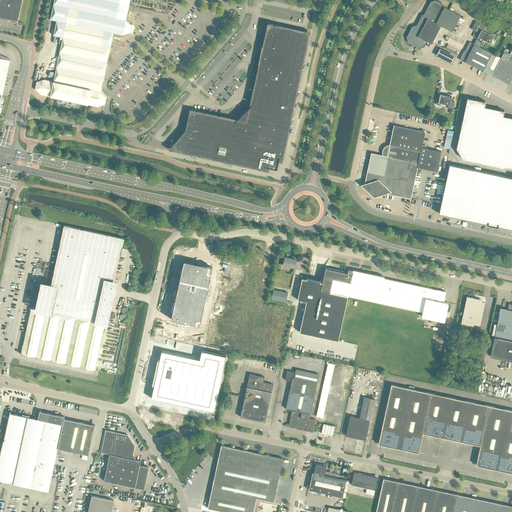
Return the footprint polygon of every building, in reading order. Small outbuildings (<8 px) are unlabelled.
[(0,0),(0,17),(7,19),(18,21),(22,0),(0,0)] [(129,0),(54,0),(50,19),(56,20),(53,35),(63,37),(53,81),(44,79),(37,81),(35,89),(41,94),(43,95),(47,96),(54,97),(56,98),(82,103),(84,103),(91,105),(95,106),(97,106),(104,104),(106,96),(101,91),(104,75),(113,33),(122,35),(130,32),(131,29),(131,25),(126,19),(129,6),(129,0)] [(416,44),(419,45),(422,44),(425,40),(431,43),(441,25),(452,31),(460,15),(438,4),(435,2),(432,3),(426,16),(423,16),(418,26),(413,28),(409,37),(410,41),(416,44)] [(479,33),(477,36),(478,37),(474,44),(469,41),(460,59),(482,71),(492,53),(479,46),(483,39),(488,42),(490,40),(491,40),(493,36),(483,31),(486,26),(476,21),(472,29),(479,33)] [(168,149),(244,166),(268,171),(269,167),(276,168),(278,161),(282,162),(310,32),(308,31),(267,23),(251,97),(249,107),(237,119),(190,109),(185,130),(169,148),(168,149)] [(505,37),(508,29),(502,26),(500,30),(502,31),(500,35),(505,37)] [(511,54),(511,55),(511,56),(511,55),(511,47),(511,51),(505,48),(500,57),(506,60),(509,53),(511,54)] [(436,54),(436,55),(451,63),(451,62),(454,56),(455,56),(440,48),(439,49),(436,54)] [(0,102),(1,100),(2,96),(10,60),(8,60),(8,58),(0,54),(0,102)] [(491,75),(509,84),(511,78),(511,63),(506,60),(500,57),(491,75)] [(448,104),(447,108),(453,109),(455,102),(450,101),(451,96),(448,95),(447,96),(440,94),(439,99),(437,99),(436,104),(440,105),(441,103),(448,104)] [(456,148),(463,159),(464,159),(507,168),(507,166),(511,167),(511,117),(503,115),(504,110),(503,110),(484,106),(485,101),(467,97),(456,148)] [(374,195),(383,192),(410,198),(416,172),(418,172),(420,170),(421,168),(437,171),(441,151),(421,147),(425,132),(424,131),(424,130),(421,129),(421,131),(393,125),(389,145),(387,149),(384,150),(385,152),(383,155),(371,153),(363,188),(367,189),(374,195)] [(447,129),(445,143),(451,144),(454,130),(447,129)] [(511,177),(449,164),(439,213),(487,224),(487,225),(497,227),(498,226),(511,228),(511,177)] [(31,308),(21,353),(36,357),(51,360),(65,363),(80,366),(95,369),(104,324),(114,282),(123,238),(64,225),(51,286),(46,285),(43,284),(43,287),(38,309),(30,307),(30,308),(31,308)] [(283,265),(295,267),(296,259),(285,257),(283,262),(283,263),(283,265)] [(179,279),(171,319),(199,325),(212,267),(197,263),(197,265),(185,262),(181,280),(179,279)] [(325,268),(323,281),(306,277),(306,279),(302,278),(297,299),(306,301),(299,332),(338,340),(348,296),(422,312),(421,316),(444,321),(448,303),(443,302),(445,291),(441,290),(384,278),(384,276),(353,269),(352,271),(348,270),(347,273),(325,268)] [(271,299),(286,302),(288,292),(273,289),(271,299)] [(474,299),(474,298),(467,296),(461,323),(466,324),(467,322),(479,325),(484,302),(474,299)] [(511,303),(509,303),(508,309),(500,307),(490,356),(511,360),(511,303)] [(154,385),(151,398),(214,412),(226,355),(201,350),(200,359),(161,350),(159,360),(158,360),(157,360),(158,361),(153,384),(152,384),(152,385),(154,385)] [(292,410),(289,425),(297,427),(297,428),(313,431),(316,419),(309,418),(311,410),(317,382),(294,377),(295,372),(287,370),(285,380),(292,381),(286,404),(285,409),(292,410)] [(263,382),(264,377),(249,373),(240,416),(265,422),(273,384),(263,382)] [(476,465),(511,472),(511,410),(391,384),(378,443),(418,452),(422,432),(480,445),(476,465)] [(360,417),(371,419),(376,399),(364,397),(360,417)] [(11,412),(9,412),(2,448),(1,448),(1,452),(0,456),(0,480),(5,482),(48,491),(58,448),(88,455),(95,425),(84,423),(64,418),(65,416),(39,411),(38,419),(35,418),(11,413),(11,412)] [(345,435),(365,439),(369,420),(350,415),(345,435)] [(321,433),(333,436),(335,426),(323,423),(321,433)] [(109,454),(104,480),(144,489),(149,467),(140,465),(141,460),(136,459),(133,454),(135,445),(128,435),(106,430),(101,452),(109,454)] [(208,508),(227,511),(252,511),(256,497),(274,501),(283,458),(221,445),(208,508)] [(309,489),(342,496),(346,479),(324,474),(326,466),(316,463),(314,472),(312,472),(309,489)] [(366,493),(373,495),(377,477),(354,472),(351,484),(367,488),(366,493)] [(511,511),(511,505),(504,504),(383,478),(375,511),(511,511)] [(87,511),(111,511),(114,500),(92,495),(87,511)]
